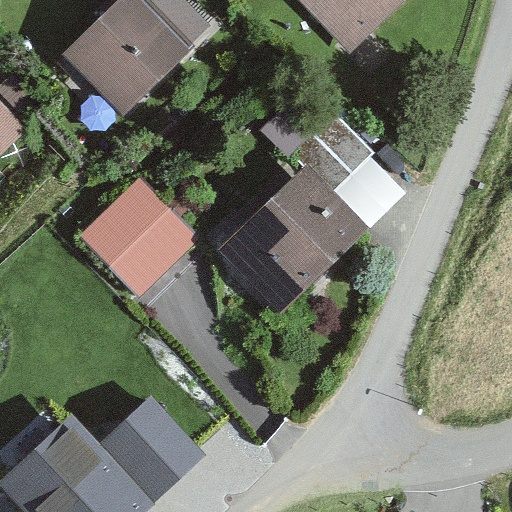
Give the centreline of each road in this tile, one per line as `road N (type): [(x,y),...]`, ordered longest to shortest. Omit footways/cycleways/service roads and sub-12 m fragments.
road 1 (residential): [(511,23),(390,342),(348,429)]
road 2 (residential): [(348,429),(392,449),(430,453),(486,449),(511,437)]
